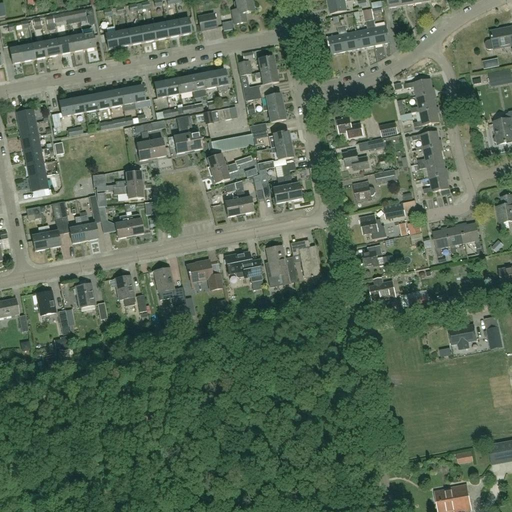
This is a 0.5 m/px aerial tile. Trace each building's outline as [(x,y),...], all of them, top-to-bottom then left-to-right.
[(99,0),(92,0),(91,0),(94,8),(101,6),(99,0)] [(161,0),(154,2),(155,9),(163,7),(161,0)] [(251,0),(244,0),(236,2),(238,11),(233,12),(235,26),(247,23),(246,15),(254,13),(251,0)] [(352,0),(331,0),(327,1),(330,15),(347,12),(345,2),(353,0),(352,0)] [(402,8),(400,0),(387,0),(389,10),(402,8)] [(374,4),(376,16),(386,14),(383,2),(374,4)] [(149,3),(142,4),(143,11),(150,10),(149,3)] [(136,5),(129,7),(130,14),(138,12),(136,5)] [(124,8),(116,9),(118,16),(125,14),(124,8)] [(373,9),(365,11),(367,21),(375,20),(373,9)] [(111,10),(104,11),(105,18),(113,17),(111,10)] [(86,11),(78,12),(79,19),(87,18),(86,11)] [(78,12),(71,14),(72,20),(79,19),(78,12)] [(66,15),(58,16),(60,23),(67,22),(66,15)] [(214,15),(197,18),(200,32),(217,29),(214,15)] [(53,17),(45,19),(47,25),(54,24),(53,17)] [(40,20),(33,21),(34,28),(42,26),(40,20)] [(178,22),(181,37),(192,35),(189,20),(178,22)] [(28,22),(21,23),(22,30),(29,29),(28,22)] [(181,37),(178,22),(166,24),(169,39),(181,37)] [(370,23),(375,48),(389,45),(386,28),(375,30),(374,22),(370,23)] [(357,33),(361,51),(375,48),(370,23),(366,24),(368,31),(357,33)] [(15,24),(8,26),(9,33),(17,31),(15,24)] [(169,39),(166,24),(153,26),(156,42),(169,39)] [(156,42),(153,26),(141,29),(144,44),(156,42)] [(342,29),(347,53),(361,51),(357,33),(347,35),(346,28),(342,29)] [(489,51),(493,50),(494,51),(511,47),(511,28),(490,33),(492,41),(487,42),(486,44),(485,45),(486,49),(487,50),(489,51)] [(86,51),(96,49),(92,29),(82,31),(83,36),(86,51)] [(144,44),(141,29),(128,31),(132,47),(144,44)] [(347,53),(342,29),(338,30),(339,37),(329,39),(332,56),(347,53)] [(132,47),(128,31),(116,34),(119,49),(132,47)] [(119,49),(116,34),(106,35),(109,51),(119,49)] [(86,51),(83,36),(70,39),(73,54),(86,51)] [(73,54),(70,39),(58,41),(61,56),(73,54)] [(61,56),(58,41),(45,44),(48,59),(61,56)] [(48,59),(45,44),(33,46),(36,61),(48,59)] [(36,61),(33,46),(20,48),(23,64),(36,61)] [(23,64),(20,48),(10,50),(13,66),(23,64)] [(261,74),(276,71),(273,58),(258,61),(261,74)] [(249,63),(238,65),(240,78),(252,76),(249,63)] [(499,73),(502,86),(511,84),(511,78),(510,70),(499,73)] [(225,71),(215,73),(218,89),(228,87),(225,71)] [(278,84),(276,71),(261,74),(256,75),(257,80),(262,79),(263,87),(278,84)] [(215,73),(203,76),(205,91),(218,89),(215,73)] [(203,76),(190,78),(193,93),(205,91),(203,76)] [(193,93),(190,78),(177,80),(180,96),(193,93)] [(180,96),(177,80),(165,83),(168,98),(180,96)] [(416,99),(434,95),(431,81),(406,86),(407,91),(414,89),(416,99)] [(168,98),(165,83),(154,85),(157,100),(168,98)] [(132,89),(135,104),(145,102),(142,87),(132,89)] [(260,94),(260,92),(259,87),(243,90),(244,97),(260,94)] [(135,104),(132,89),(120,91),(123,107),(135,104)] [(123,107),(120,91),(107,94),(110,109),(123,107)] [(110,109),(107,94),(94,96),(97,112),(110,109)] [(261,100),(260,94),(244,97),(245,103),(261,100)] [(419,113),(437,109),(434,95),(416,99),(418,108),(411,110),(412,115),(419,114),(419,113)] [(97,112),(94,96),(82,99),(85,114),(97,112)] [(265,99),(267,106),(262,107),(263,112),(268,111),(283,108),(281,96),(265,99)] [(85,114),(82,99),(69,101),(72,116),(85,114)] [(220,101),(221,108),(229,107),(227,100),(220,101)] [(72,116),(69,101),(59,103),(62,118),(72,116)] [(207,104),(209,111),(216,109),(215,102),(207,104)] [(195,106),(196,113),(204,112),(202,105),(195,106)] [(182,109),(183,116),(196,113),(195,106),(182,109)] [(255,107),(247,108),(249,115),(256,114),(255,107)] [(236,108),(230,110),(232,120),(238,119),(236,108)] [(283,108),(268,111),(271,124),(286,121),(283,108)] [(419,113),(419,114),(421,123),(414,124),(415,129),(440,124),(437,109),(419,113)] [(178,110),(170,111),(171,118),(179,116),(178,110)] [(224,111),(226,121),(232,120),(230,110),(224,111)] [(19,127),(36,124),(33,111),(16,114),(19,127)] [(163,112),(164,119),(171,118),(170,111),(163,112)] [(224,111),(217,112),(220,123),(226,121),(224,111)] [(217,112),(212,113),(214,124),(220,123),(217,112)] [(510,120),(494,123),(496,138),(495,138),(494,139),(494,140),(494,142),(494,143),(495,143),(496,144),(498,144),(498,146),(505,145),(506,145),(506,144),(511,143),(511,112),(509,114),(510,120)] [(59,115),(52,116),(54,129),(62,128),(59,115)] [(139,124),(146,123),(145,116),(137,117),(139,124)] [(126,127),(134,125),(132,118),(125,120),(126,127)] [(199,133),(191,135),(188,118),(183,119),(190,153),(203,150),(199,133)] [(337,122),(339,135),(347,134),(347,135),(357,133),(356,126),(351,127),(349,118),(342,119),(342,121),(337,122)] [(176,156),(190,153),(183,119),(178,120),(182,137),(173,138),(176,156)] [(112,122),(114,129),(121,127),(120,121),(112,122)] [(101,131),(109,130),(107,123),(100,124),(101,131)] [(38,137),(36,124),(19,127),(22,140),(38,137)] [(43,125),(43,137),(53,136),(53,124),(43,125)] [(396,124),(381,127),(383,138),(398,135),(396,124)] [(87,127),(88,134),(96,132),(95,125),(87,127)] [(258,133),(267,131),(266,125),(250,128),(252,134),(258,133)] [(75,129),(76,136),(84,135),(82,128),(75,129)] [(76,136),(75,129),(68,131),(69,138),(76,136)] [(288,133),(273,136),(273,138),(269,139),(271,150),(291,146),(288,133)] [(423,151),(440,147),(437,133),(412,138),(413,142),(421,140),(423,151)] [(41,150),(38,137),(22,140),(24,153),(41,150)] [(149,143),(153,160),(165,158),(162,140),(149,143)] [(383,140),(369,142),(371,151),(384,148),(383,140)] [(62,143),(54,145),(56,156),(64,154),(62,143)] [(153,160),(149,143),(136,145),(139,163),(153,160)] [(291,146),(271,150),(272,155),(276,154),(278,162),(293,159),(291,146)] [(418,167),(443,161),(440,147),(423,151),(425,161),(417,162),(418,167)] [(44,163),(41,150),(24,153),(27,167),(44,163)] [(367,158),(358,160),(356,151),(348,152),(349,154),(343,155),(346,168),(353,167),(354,172),(369,169),(367,158)] [(396,152),(388,155),(393,167),(400,164),(396,152)] [(211,173),(228,167),(227,163),(224,163),(221,156),(207,161),(211,173)] [(429,179),(446,175),(443,161),(418,167),(419,171),(427,169),(429,179)] [(273,162),(258,165),(259,171),(265,170),(274,168),(273,162)] [(46,176),(44,163),(27,167),(29,180),(46,176)] [(286,187),(289,203),(302,200),(299,185),(291,186),(290,184),(292,184),(289,172),(296,171),(295,164),(282,167),(284,178),(286,187)] [(236,165),(228,167),(211,173),(216,186),(230,181),(228,175),(238,172),(236,165)] [(267,178),(265,170),(259,171),(262,187),(268,185),(267,178)] [(394,172),(375,176),(377,187),(396,184),(394,172)] [(116,188),(124,188),(142,186),(141,173),(125,174),(126,182),(115,183),(116,188)] [(446,175),(429,179),(431,189),(423,191),(424,195),(449,190),(446,175)] [(49,190),(46,176),(29,180),(32,193),(49,190)] [(93,189),(104,187),(103,176),(92,177),(93,189)] [(259,176),(253,177),(256,192),(263,191),(259,176)] [(276,205),(289,203),(286,187),(284,178),(278,180),(279,187),(281,187),(281,188),(273,190),(276,205)] [(368,183),(353,186),(357,203),(365,201),(365,203),(372,201),(371,197),(373,197),(374,195),(375,193),(375,191),(374,190),(372,189),(371,189),(369,189),(368,183)] [(235,184),(226,187),(227,194),(236,192),(235,184)] [(114,195),(127,194),(128,201),(143,200),(142,186),(124,188),(116,188),(113,189),(113,187),(105,187),(105,188),(105,192),(105,191),(113,191),(114,195)] [(238,199),(241,216),(254,214),(251,199),(245,201),(243,191),(236,192),(238,199)] [(503,207),(496,208),(500,224),(511,221),(511,196),(501,199),(503,207)] [(96,197),(90,198),(93,213),(99,212),(96,197)] [(228,219),(241,216),(238,199),(233,200),(233,203),(225,204),(228,219)] [(58,204),(61,219),(68,218),(65,203),(58,204)] [(55,220),(61,219),(58,204),(52,205),(55,220)] [(404,206),(384,210),(386,221),(406,216),(404,206)] [(40,208),(26,210),(28,217),(34,215),(35,220),(42,219),(40,208)] [(98,208),(102,223),(108,222),(105,208),(98,208)] [(127,218),(131,238),(144,235),(140,217),(137,216),(127,218)] [(87,217),(81,218),(86,242),(98,240),(95,225),(89,226),(87,217)] [(120,218),(121,224),(115,225),(118,241),(131,238),(127,218),(127,217),(120,218)] [(375,217),(360,220),(363,236),(372,235),(373,241),(386,238),(384,227),(382,228),(380,221),(376,222),(375,217)] [(86,242),(81,218),(75,219),(77,228),(69,230),(72,245),(86,242)] [(405,224),(400,226),(402,237),(408,236),(405,224)] [(462,228),(466,245),(475,243),(477,250),(481,249),(481,248),(476,225),(462,228)] [(48,227),(43,228),(48,250),(61,247),(57,232),(50,234),(48,227)] [(38,229),(40,236),(32,237),(35,253),(48,250),(43,228),(38,229)] [(466,245),(462,228),(448,231),(451,248),(453,255),(457,254),(456,247),(466,245)] [(451,248),(448,231),(433,234),(438,258),(443,257),(441,250),(451,248)] [(309,242),(297,244),(291,245),(294,257),(300,256),(305,279),(321,276),(315,248),(310,249),(309,242)] [(266,265),(271,289),(285,286),(285,285),(290,285),(291,285),(290,283),(297,282),(293,259),(285,260),(283,248),(267,251),(269,265),(266,265)] [(376,251),(369,252),(369,254),(363,255),(366,268),(374,266),(374,268),(384,266),(383,259),(378,260),(376,251)] [(238,257),(226,259),(229,275),(236,274),(237,277),(239,279),(245,278),(245,279),(251,278),(252,284),(263,282),(258,260),(251,262),(249,254),(237,256),(238,257)] [(392,256),(384,257),(386,268),(394,266),(392,256)] [(193,266),(187,267),(189,278),(190,277),(191,284),(208,280),(210,292),(223,289),(220,275),(212,277),(209,262),(193,265),(193,266)] [(511,268),(499,271),(502,287),(511,286),(510,285),(511,284),(511,268)] [(161,301),(175,299),(176,306),(175,306),(176,313),(188,311),(186,301),(184,289),(174,291),(170,269),(154,272),(159,294),(161,301)] [(131,277),(115,280),(120,302),(124,301),(126,307),(135,306),(135,304),(136,303),(131,277)] [(374,281),(375,287),(370,288),(372,302),(380,300),(380,302),(396,299),(393,283),(383,285),(382,280),(374,281)] [(91,284),(76,288),(80,309),(96,306),(91,284)] [(265,293),(263,286),(256,288),(258,295),(265,293)] [(52,292),(32,296),(32,297),(33,296),(34,305),(38,304),(41,316),(56,313),(52,292)] [(144,296),(137,297),(140,313),(147,312),(144,296)] [(409,300),(410,307),(411,311),(430,308),(428,297),(409,300)] [(0,319),(19,315),(16,299),(0,302),(0,319)] [(192,299),(186,301),(188,311),(189,317),(195,315),(192,299)] [(105,304),(98,305),(101,321),(108,320),(105,304)] [(66,311),(59,313),(62,329),(69,327),(66,311)] [(26,316),(19,317),(22,333),(29,332),(26,316)] [(463,325),(457,327),(457,329),(449,331),(451,346),(458,345),(459,351),(469,349),(468,343),(477,341),(474,326),(464,328),(463,325)] [(503,348),(498,328),(486,331),(491,351),(503,348)] [(492,464),(511,460),(511,441),(488,446),(492,464)] [(451,489),(435,493),(438,511),(465,511),(472,511),(467,485),(451,488),(451,489)]
